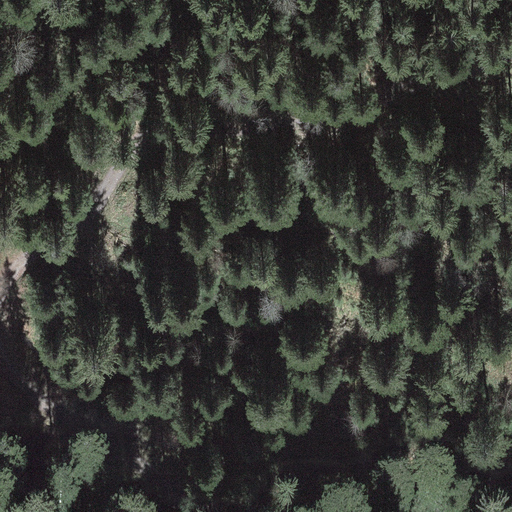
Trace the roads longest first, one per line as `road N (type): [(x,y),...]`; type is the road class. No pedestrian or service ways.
road 1 (track): [(511,50),(269,122),(182,134),(26,256),(0,304)]
road 2 (track): [(0,360),(43,407),(107,434),(216,511)]
